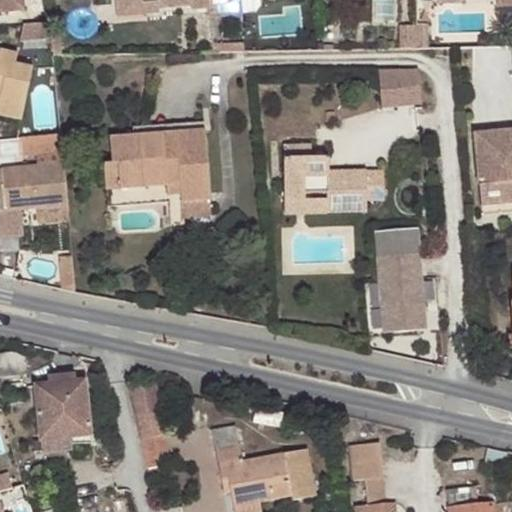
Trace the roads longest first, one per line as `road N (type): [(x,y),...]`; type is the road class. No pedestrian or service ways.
road 1 (tertiary): [(0,320),(511,435)]
road 2 (tertiary): [(511,403),(0,288)]
